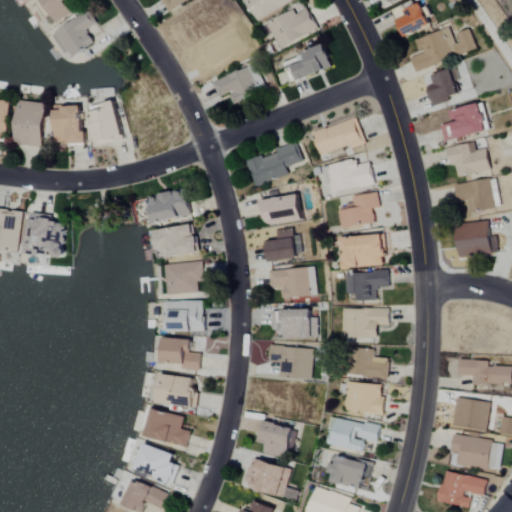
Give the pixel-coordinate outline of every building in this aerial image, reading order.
[(67,1),(68,0),(38,0),(53,24),(74,11),(67,1)] [(160,0),(168,12),(186,0),(160,0)] [(245,0),(257,21),(293,1),(292,0),(245,0)] [(404,36),(431,24),(421,2),(394,14),(404,36)] [(89,30),(98,25),(88,9),(51,32),(68,59),(96,41),(89,30)] [(318,28),(307,9),(297,15),(294,9),(267,23),(280,49),(318,28)] [(476,49),(469,30),(451,36),(447,28),(414,40),(419,52),(410,55),(416,71),(476,49)] [(333,66),(324,44),(283,61),(292,82),(333,66)] [(266,87),(254,63),(213,83),(221,99),(231,95),(235,102),(266,87)] [(434,104),(458,96),(449,69),(425,77),(434,104)] [(0,141),(7,142),(12,100),(0,98),(0,141)] [(14,144),(42,147),(46,102),(18,100),(14,144)] [(122,139),(115,100),(88,105),(95,144),(122,139)] [(446,111),(449,122),(440,124),(444,141),(490,130),(483,102),(446,111)] [(84,144),(84,106),(54,106),(54,144),(84,144)] [(313,132),(322,157),(366,141),(356,116),(313,132)] [(254,186),(289,174),(286,165),(301,160),(295,143),(245,159),(254,186)] [(487,148),(476,150),(474,143),(448,147),(453,177),(490,171),(487,148)] [(370,162),(360,164),(358,158),(323,166),(329,193),(375,183),(370,162)] [(496,178),(456,183),(458,201),(469,199),(470,213),(500,209),(496,178)] [(190,218),(188,191),(150,194),(153,221),(190,218)] [(352,196),(354,207),(339,209),(341,228),(374,224),(372,211),(380,210),(378,193),(352,196)] [(264,225),(302,220),(298,194),(260,199),(264,225)] [(0,208),(0,249),(18,252),(23,211),(0,208)] [(26,255),(63,257),(66,218),(29,216),(26,255)] [(200,253),(194,223),(156,230),(160,252),(164,251),(166,259),(200,253)] [(456,228),(461,258),(494,253),(489,223),(456,228)] [(269,262),(297,259),(294,231),(277,233),(278,240),(267,242),(269,262)] [(386,266),(385,236),(343,238),(344,269),(386,266)] [(166,264),(167,295),(198,294),(198,282),(204,282),(203,263),(166,264)] [(284,300),(318,296),(314,267),(269,272),(271,287),(282,285),(284,300)] [(390,287),(390,272),(345,273),(346,294),(357,294),(357,301),(373,301),(373,288),(390,287)] [(200,302),(165,302),(164,332),(204,333),(205,310),(200,310),(200,302)] [(379,339),(379,325),(390,325),(390,309),(343,309),(343,339),(379,339)] [(284,339),(313,339),(312,310),(272,311),(272,330),(283,329),(284,339)] [(161,338),(159,362),(183,364),(182,370),(201,371),(202,354),(192,354),(193,341),(161,338)] [(387,379),(388,358),(379,358),(380,346),(355,345),(353,377),(387,379)] [(312,379),(313,349),(271,347),(270,362),(281,363),(280,378),(312,379)] [(459,376),(473,376),(473,384),(511,386),(511,372),(511,367),(488,367),(488,361),(460,360),(459,376)] [(195,378),(162,374),(158,404),(195,409),(197,392),(194,391),(195,378)] [(346,412),(384,414),(385,397),(382,397),(382,385),(347,383),(346,412)] [(487,431),(490,402),(457,398),(454,427),(487,431)] [(147,437),(187,447),(191,432),(182,430),(185,418),(153,410),(147,437)] [(511,418),(501,417),(499,435),(511,436),(511,418)] [(363,451),(365,440),(379,442),(382,427),(335,419),(331,446),(363,451)] [(264,453),(287,459),(295,429),(261,421),(256,442),(266,444),(264,453)] [(500,470),(503,445),(493,444),(494,440),(454,435),(452,452),(459,453),(457,465),(500,470)] [(136,470),(172,483),(179,464),(173,462),(176,454),(145,444),(136,470)] [(332,482),(363,489),(369,464),(334,456),(330,473),(334,474),(332,482)] [(288,468),(254,459),(247,487),(281,495),(288,468)] [(487,480),(445,472),(438,502),(469,508),(472,495),(484,498),(487,480)] [(124,505),(140,511),(142,511),(147,503),(163,510),(169,495),(135,480),(124,505)] [(353,498),(315,488),(308,511),(359,511),(361,508),(351,505),(353,498)] [(273,511),(275,508),(253,503),(251,511),(250,511),(243,510),(242,511),(273,511)]
